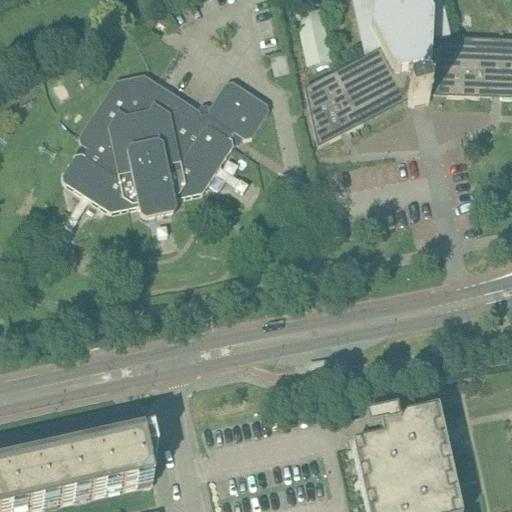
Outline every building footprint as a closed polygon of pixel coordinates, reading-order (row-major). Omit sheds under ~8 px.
[(428,99),(491,101),(511,102),(511,42),(449,40),(440,0),(349,0),(363,59),(303,91),(317,151),(407,103),(410,109),(428,105),(428,99)] [(331,64),(319,13),(295,19),(306,69),(331,64)] [(285,57),(269,61),(273,80),(289,77),(285,57)] [(73,159),(60,180),(62,187),(82,200),(81,201),(81,205),(85,207),(88,206),(89,205),(109,218),(137,212),(137,213),(139,221),(144,225),(172,219),(175,214),(174,205),(173,204),(201,198),(214,178),(216,179),(219,179),(221,175),(221,172),(219,171),(232,151),(232,150),(231,144),(229,143),(233,137),(244,143),(251,142),(268,116),(266,109),(231,86),(224,87),(209,111),(204,108),(199,109),(196,113),(143,78),(114,84),(78,141),(79,148),(85,152),(81,158),(81,157),(73,159)] [(448,177),(459,225),(475,221),(463,173),(448,177)] [(239,184),(234,191),(242,196),(247,189),(239,184)] [(71,232),(76,225),(69,220),(64,227),(71,232)] [(166,239),(165,230),(156,232),(158,241),(166,239)] [(458,511),(436,414),(396,423),(395,418),(364,425),(368,445),(350,449),(364,511),(458,511)] [(0,511),(40,511),(152,488),(145,458),(156,455),(152,437),(141,440),(143,446),(0,477),(0,511)]
